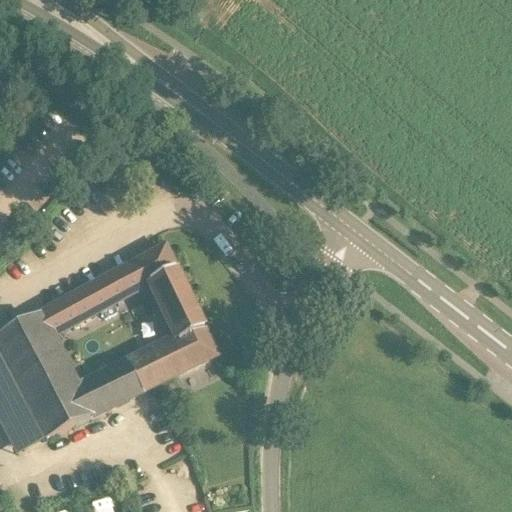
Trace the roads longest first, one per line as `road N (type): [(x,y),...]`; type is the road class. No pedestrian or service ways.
road 1 (secondary): [(359,235),(133,58),(33,0)]
road 2 (unclassified): [(273,511),(272,458),(292,343),(359,235)]
road 3 (secondary): [(511,350),(359,235)]
